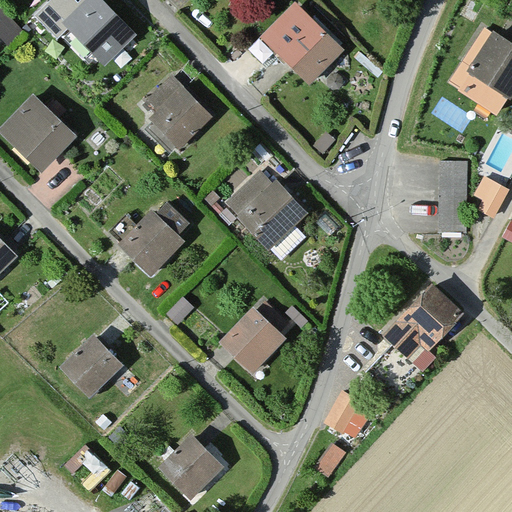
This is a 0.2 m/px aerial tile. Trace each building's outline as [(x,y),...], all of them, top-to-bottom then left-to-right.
[(133,33),(97,0),(88,0),(81,8),(73,0),(51,0),(37,15),(59,36),(67,28),(105,63),(133,33)] [(342,42),(296,0),(293,0),(265,30),(312,74),(342,42)] [(1,9),(0,10),(0,35),(6,42),(20,30),(1,9)] [(511,90),(511,51),(488,36),(467,70),(460,66),(452,79),(500,109),(511,90)] [(209,111),(173,76),(152,98),(160,107),(152,116),(178,142),(209,111)] [(72,136),(34,98),(1,131),(39,169),(72,136)] [(325,131),(313,146),(323,154),(336,140),(325,131)] [(467,160),(441,159),(440,231),(466,231),(467,160)] [(308,208),(276,175),(272,179),(262,169),(228,200),(270,244),(308,208)] [(508,189),(483,176),(476,190),(487,196),(481,208),(494,215),(508,189)] [(214,189),(205,197),(211,203),(220,194),(214,189)] [(159,209),(155,205),(122,238),(151,266),(183,234),(178,229),(188,219),(168,200),(159,209)] [(221,214),(230,224),(237,217),(228,208),(221,214)] [(511,242),(511,222),(502,237),(511,242)] [(0,267),(16,251),(0,235),(0,267)] [(57,273),(48,281),(52,286),(61,279),(57,273)] [(461,313),(427,282),(384,328),(394,338),(364,371),(396,400),(433,361),(430,357),(435,351),(430,346),(461,313)] [(193,308),(180,296),(166,311),(178,323),(193,308)] [(293,305),(288,311),(303,324),(308,319),(293,305)] [(283,336),(255,310),(223,344),(251,370),(283,336)] [(120,360),(94,335),(64,366),(89,391),(120,360)] [(357,400),(342,392),(327,422),(342,430),(357,400)] [(103,412),(97,421),(106,428),(113,420),(103,412)] [(217,460),(190,434),(160,464),(187,491),(217,460)] [(346,454),(332,444),(316,467),(329,476),(346,454)]
